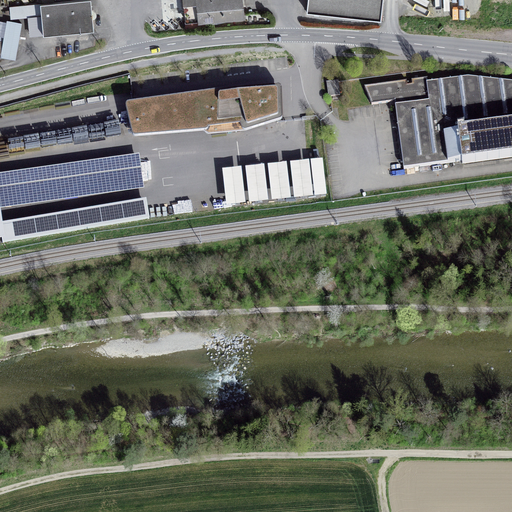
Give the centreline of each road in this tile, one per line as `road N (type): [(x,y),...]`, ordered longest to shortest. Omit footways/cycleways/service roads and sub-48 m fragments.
road 1 (secondary): [(511,54),(349,36),(239,36),(126,52),(0,85)]
road 2 (track): [(511,454),(214,458),(0,492)]
road 3 (track): [(511,308),(189,313),(0,341)]
